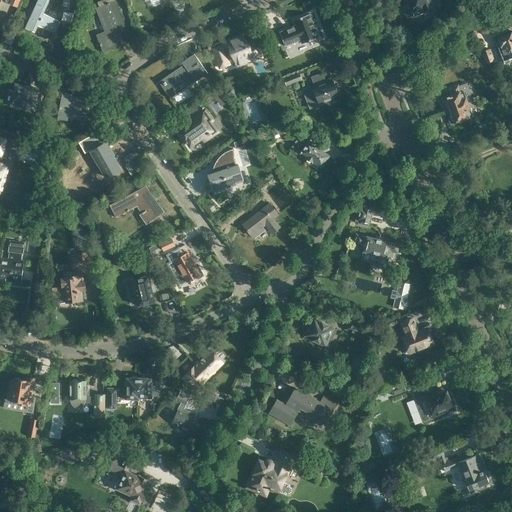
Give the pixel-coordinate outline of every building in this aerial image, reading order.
[(43,13),(46,8),(49,0),(37,0),(24,27),(34,32),(38,23),(54,31),(53,32),(54,33),(60,21),(43,13)] [(407,0),(413,15),(424,10),(425,12),(433,9),(429,0),(407,0)] [(125,29),(114,1),(109,3),(109,2),(106,3),(107,4),(98,7),(107,31),(97,35),(102,50),(118,44),(114,33),(125,29)] [(294,26),(279,32),(285,47),(300,41),(301,44),(318,37),(316,32),(321,30),(317,20),(312,21),(309,14),(292,21),(294,26)] [(511,60),(511,31),(497,37),(498,38),(495,39),(503,64),(511,60)] [(228,40),(238,66),(245,63),(243,58),(250,55),(251,59),(261,55),(255,39),(245,43),(242,35),(228,40)] [(482,51),(486,62),(492,60),(489,49),(482,51)] [(207,73),(194,53),(182,62),(183,64),(159,82),(170,98),(195,81),(207,73)] [(283,78),(287,86),(293,84),(302,80),(299,72),(283,78)] [(324,83),(324,82),(326,81),(322,72),(311,77),(316,89),(312,91),(310,86),(303,89),(310,108),(325,102),(325,100),(331,98),(331,97),(339,94),(334,82),(326,85),(325,84),(322,85),(322,83),(324,83)] [(12,105),(33,109),(37,88),(16,84),(12,105)] [(447,106),(448,110),(473,101),(472,101),(473,100),(471,96),(466,98),(463,91),(461,92),(458,85),(451,88),(453,93),(450,94),(451,95),(447,97),(445,96),(443,97),(442,101),(443,103),(444,103),(445,107),(447,106)] [(68,113),(85,116),(88,99),(72,96),(72,94),(63,93),(58,118),(67,120),(68,113)] [(473,101),(448,110),(450,114),(448,115),(449,119),(449,120),(450,122),(454,123),(456,123),(456,121),(460,120),(460,121),(469,117),(469,116),(472,115),(469,107),(474,105),(473,101)] [(211,120),(205,111),(190,121),(192,124),(179,133),(185,142),(185,141),(187,144),(188,143),(190,146),(201,138),(203,140),(216,131),(209,121),(211,120)] [(269,124),(273,135),(285,131),(281,120),(269,124)] [(315,146),(309,142),(315,131),(306,125),(292,147),(308,157),(306,159),(306,160),(307,161),(309,162),(310,163),(311,163),(312,163),(313,163),(313,162),(314,161),(321,166),(328,154),(320,149),(322,147),(316,143),(315,146)] [(5,160),(0,158),(0,156),(3,157),(4,154),(5,154),(8,152),(9,147),(8,144),(7,144),(8,139),(0,137),(0,170),(2,171),(5,160)] [(234,143),(236,150),(244,147),(242,140),(234,143)] [(107,146),(93,155),(100,167),(101,166),(103,170),(102,170),(107,179),(120,172),(118,167),(116,163),(115,164),(112,159),(114,159),(107,146)] [(234,166),(231,157),(217,162),(219,171),(208,174),(213,191),(228,186),(228,189),(235,184),(230,168),(234,166)] [(164,212),(146,185),(108,205),(115,217),(136,205),(149,223),(145,225),(150,231),(163,222),(159,216),(164,212)] [(279,227),(273,218),(278,214),(269,203),(242,224),(251,235),(265,224),(272,233),(279,227)] [(359,223),(368,226),(373,208),(363,206),(363,208),(359,207),(356,220),(359,221),(359,223)] [(74,228),(74,248),(83,249),(84,228),(74,228)] [(366,236),(360,234),(358,243),(364,245),(363,250),(371,252),(370,255),(371,256),(370,259),(378,261),(379,258),(380,258),(381,255),(392,258),(393,251),(397,252),(397,250),(401,251),(402,249),(398,248),(399,244),(389,242),(389,241),(367,236),(366,236)] [(1,257),(0,263),(0,274),(5,276),(4,279),(20,281),(23,259),(20,259),(21,253),(22,253),(23,242),(9,240),(8,251),(9,251),(8,258),(1,257)] [(200,275),(191,259),(192,258),(188,252),(181,256),(178,251),(179,250),(174,244),(164,252),(169,258),(172,255),(175,260),(183,275),(181,276),(185,283),(188,281),(189,282),(191,281),(190,280),(200,275)] [(86,249),(91,261),(97,258),(91,246),(86,249)] [(61,286),(59,286),(60,303),(82,300),(80,290),(83,290),(81,271),(90,266),(84,255),(78,258),(79,262),(69,267),(70,271),(63,272),(63,279),(61,279),(61,286)] [(147,270),(131,273),(132,281),(127,282),(129,291),(134,291),(136,299),(152,296),(147,270)] [(392,308),(405,311),(407,302),(406,301),(410,284),(399,282),(396,291),(392,290),(390,298),(395,299),(392,308)] [(328,337),(331,338),(335,329),(320,321),(315,318),(314,319),(313,318),(305,335),(324,345),(328,337)] [(345,328),(364,338),(369,328),(350,318),(345,328)] [(402,338),(409,354),(433,344),(428,332),(425,333),(424,329),(421,330),(419,331),(417,332),(412,318),(401,323),(406,336),(402,338)] [(221,363),(218,360),(220,358),(215,353),(213,355),(210,352),(195,366),(195,365),(183,377),(186,381),(185,382),(189,385),(189,384),(195,390),(202,384),(199,381),(204,376),(206,378),(221,363)] [(6,399),(19,401),(18,404),(24,405),(23,411),(33,412),(36,396),(30,395),(30,391),(32,392),(34,378),(26,376),(25,379),(14,377),(12,391),(7,390),(6,399)] [(139,395),(139,377),(137,377),(136,376),(132,376),(131,377),(129,377),(129,378),(126,378),(126,381),(125,381),(125,391),(116,391),(116,389),(108,389),(108,408),(116,408),(116,398),(131,399),(131,397),(138,397),(138,395),(139,395)] [(139,377),(139,395),(144,396),(144,397),(151,397),(151,381),(151,378),(147,378),(147,377),(145,377),(144,376),(141,376),(140,377),(139,377)] [(391,391),(392,396),(417,386),(413,377),(393,385),(392,381),(386,383),(387,387),(385,388),(387,393),(391,391)] [(76,408),(78,408),(79,408),(81,407),(83,405),(84,403),(94,403),(94,416),(105,416),(104,393),(94,393),(94,397),(86,397),(85,380),(78,380),(75,379),(74,379),(71,380),(70,380),(70,396),(69,396),(69,400),(70,400),(71,402),(71,403),(72,404),(73,406),(75,407),(76,408)] [(290,425),(300,408),(307,413),(305,416),(320,425),(326,416),(329,418),(338,404),(324,396),(320,402),(296,387),(286,404),(277,399),(269,413),(290,425)] [(191,393),(181,389),(178,396),(188,400),(191,393)] [(425,407),(418,410),(423,421),(453,409),(446,391),(437,395),(435,391),(421,397),(425,407)] [(196,413),(181,407),(179,405),(171,423),(186,430),(187,429),(190,431),(191,429),(193,426),(193,424),(197,415),(196,414),(196,413)] [(27,436),(35,437),(39,419),(31,418),(27,436)] [(132,495),(129,500),(130,500),(130,501),(139,506),(139,504),(140,505),(142,501),(144,502),(150,491),(145,488),(150,479),(146,478),(147,476),(143,474),(142,475),(144,476),(144,477),(137,474),(136,475),(127,471),(134,455),(126,452),(116,448),(113,455),(115,455),(107,472),(120,479),(116,487),(132,495)] [(268,487),(286,495),(287,493),(288,494),(289,493),(290,493),(291,492),(291,489),(291,488),(290,487),(290,486),(290,485),(283,482),(293,457),(281,452),(274,466),(271,465),(271,464),(271,463),(271,462),(270,461),(268,461),(267,461),(266,461),(266,463),(259,460),(248,486),(265,493),(268,487)] [(489,481),(478,454),(466,459),(464,454),(441,463),(445,471),(459,465),(470,493),(480,489),(478,485),(489,481)]
